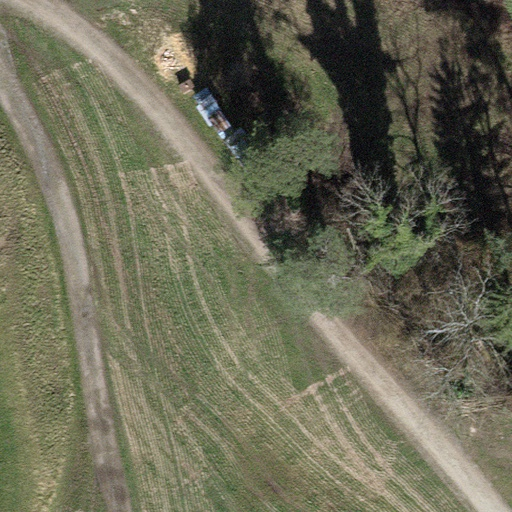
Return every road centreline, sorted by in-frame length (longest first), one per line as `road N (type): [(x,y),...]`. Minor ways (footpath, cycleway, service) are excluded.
road 1 (track): [(32,0),(126,75),(487,511)]
road 2 (track): [(0,72),(66,214),(118,511)]
